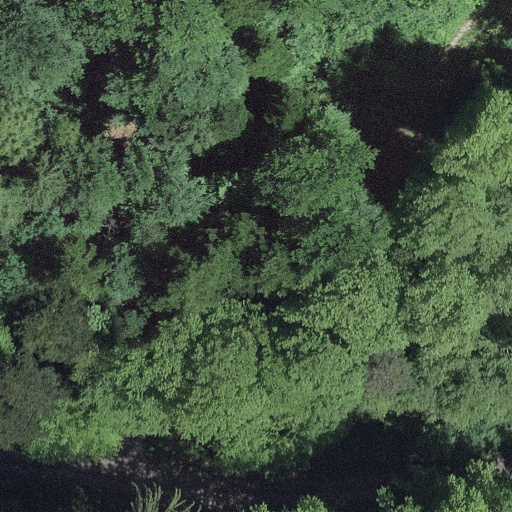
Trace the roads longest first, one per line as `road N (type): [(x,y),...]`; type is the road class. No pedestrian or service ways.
road 1 (track): [(84,473),(245,342),(393,185),(483,28),(511,1)]
road 2 (track): [(511,475),(331,499),(84,473),(0,452)]
